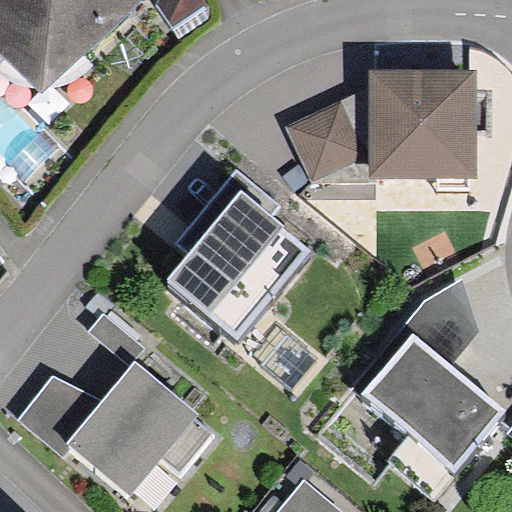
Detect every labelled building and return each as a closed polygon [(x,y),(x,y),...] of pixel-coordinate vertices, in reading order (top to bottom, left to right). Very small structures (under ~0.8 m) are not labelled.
[(0,0),(0,59),(40,101),(131,15),(116,0),(0,0)] [(172,35),(198,15),(185,0),(152,0),(147,4),(172,35)] [(459,187),(457,86),(359,88),(361,189),(459,187)] [(268,216),(228,180),(173,253),(185,265),(163,291),(233,347),(301,263),(257,228),(268,216)] [(434,488),(482,427),(429,385),(465,338),(449,293),(424,306),(385,355),(338,414),(434,488)] [(129,511),(194,427),(120,371),(54,457),(127,511),(129,511)] [(167,468),(185,482),(223,436),(205,421),(167,468)] [(323,511),(295,490),(274,511),(323,511)]
